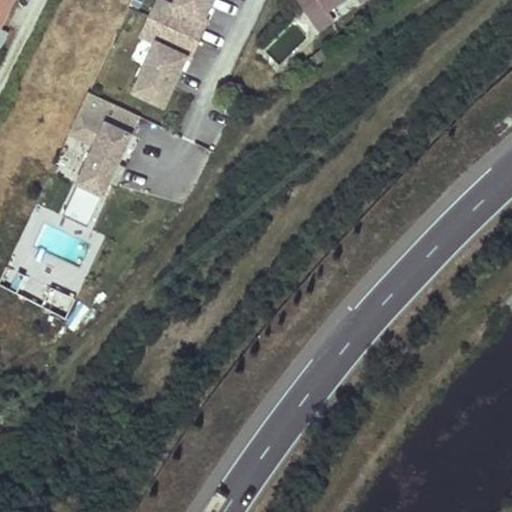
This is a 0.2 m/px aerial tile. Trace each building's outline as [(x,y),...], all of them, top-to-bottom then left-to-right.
[(0,0),(0,27),(1,28),(13,0),(0,0)] [(134,89),(164,103),(172,85),(181,66),(186,55),(191,57),(199,38),(208,19),(204,17),(208,6),(211,0),(175,0),(174,3),(167,0),(154,0),(148,13),(140,32),(157,40),(134,89)] [(302,0),(315,17),(326,9),(333,18),(357,0),(359,0),(365,7),(375,0),(302,0)] [(333,18),(326,9),(315,17),(327,33),(337,25),(333,18)] [(62,212),(87,224),(102,192),(131,131),(79,108),(69,130),(95,142),(62,212)] [(48,304),(70,312),(76,295),(54,287),(48,304)]
